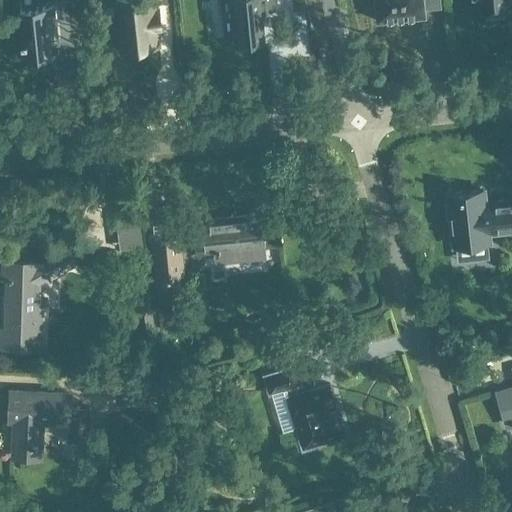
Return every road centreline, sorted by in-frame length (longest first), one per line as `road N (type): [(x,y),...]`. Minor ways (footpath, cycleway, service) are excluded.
road 1 (residential): [(470,511),(361,124)]
road 2 (residential): [(0,164),(361,124)]
road 3 (residential): [(361,124),(511,108)]
road 4 (residential): [(361,124),(328,0)]
